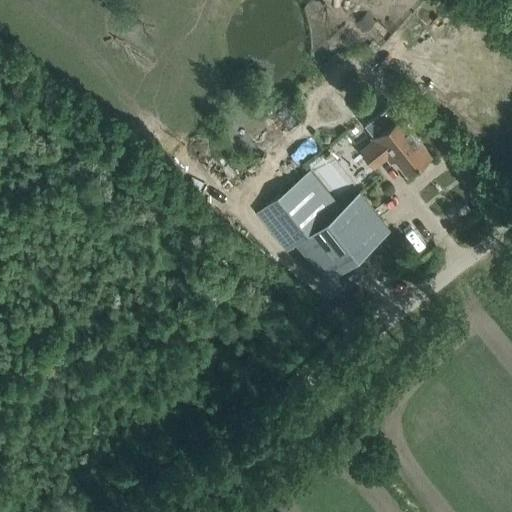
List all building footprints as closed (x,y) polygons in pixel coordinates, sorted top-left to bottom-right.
[(275,141),(266,102),(235,109),(243,148),(275,141)] [(400,116),(372,137),(390,161),(395,157),(406,172),(429,154),(400,116)] [(359,127),(321,150),(345,190),(383,167),(359,127)] [(295,242),(325,279),(388,229),(358,191),(339,206),(309,168),(256,210),(286,249),(295,242)] [(475,232),(483,241),(508,220),(500,210),(475,232)]
